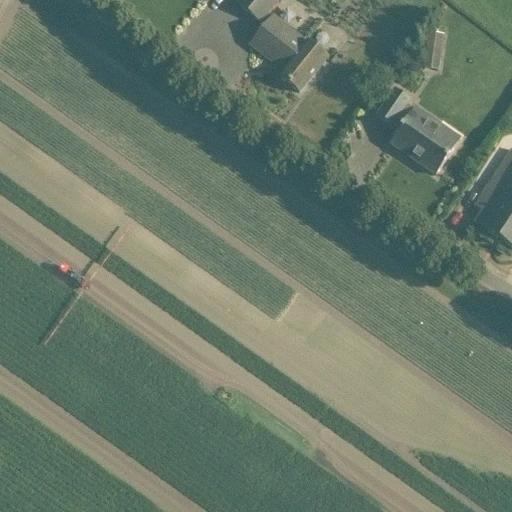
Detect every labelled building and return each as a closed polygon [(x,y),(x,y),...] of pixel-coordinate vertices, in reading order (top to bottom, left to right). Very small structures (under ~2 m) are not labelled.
[(260,23),(265,27),(272,17),(267,13),(277,0),(241,0),(237,6),(259,24),(260,23)] [(273,16),(272,17),(265,27),(262,31),(250,46),(283,72),(284,73),(307,42),(273,16)] [(428,33),(426,46),(423,69),(439,71),(442,48),(443,35),(428,33)] [(284,73),(283,72),(279,78),(299,94),(312,79),(328,58),(307,42),(284,73)] [(396,91),(377,119),(392,129),(394,126),(400,130),(390,145),(436,177),(460,142),(414,110),(413,113),(406,108),(411,101),(396,91)] [(511,151),(486,191),(475,208),(491,218),(483,230),(511,249),(511,151)]
